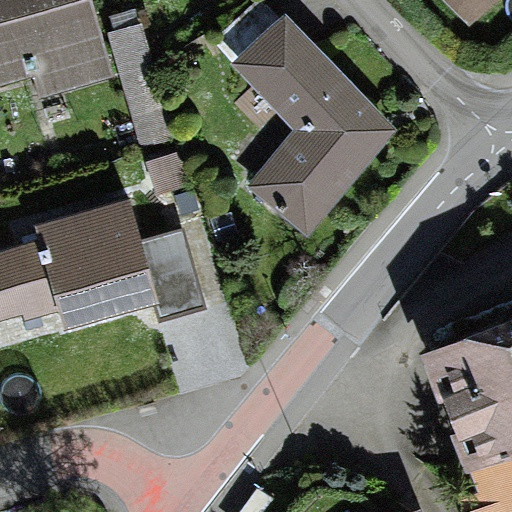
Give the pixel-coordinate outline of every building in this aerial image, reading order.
[(89,0),(0,0),(0,76),(37,66),(34,56),(60,48),(69,79),(108,68),(89,0)] [(354,150),(378,121),(261,0),(256,0),(213,41),(238,67),(243,62),(305,127),(259,183),(306,221),(361,155),(354,150)] [(458,0),(469,10),(479,0),(458,0)] [(150,58),(140,26),(115,33),(124,66),(150,58)] [(124,66),(130,88),(156,81),(150,58),(124,66)] [(0,251),(0,314),(59,298),(65,319),(151,294),(158,319),(206,306),(188,242),(145,254),(129,198),(38,223),(42,240),(0,251)] [(511,511),(511,317),(430,349),(483,487),(460,496),(465,511),(511,511)]
